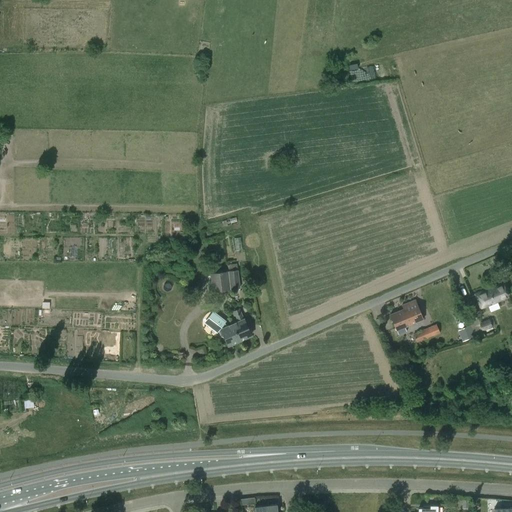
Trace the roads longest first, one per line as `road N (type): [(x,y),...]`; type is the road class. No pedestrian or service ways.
road 1 (unclassified): [(0,368),(186,381),(511,244)]
road 2 (primary): [(511,464),(392,457),(249,464)]
road 3 (primary): [(249,464),(108,474),(0,500)]
road 4 (primary): [(11,511),(249,464)]
